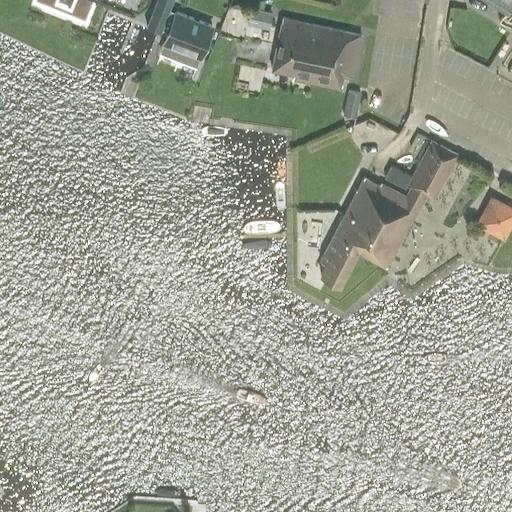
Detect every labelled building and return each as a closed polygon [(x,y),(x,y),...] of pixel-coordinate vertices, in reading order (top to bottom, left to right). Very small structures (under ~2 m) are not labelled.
[(44,0),(55,4),(56,0),(73,0),(70,10),(86,16),(85,20),(86,21),(94,0),(44,0)] [(158,0),(148,27),(160,31),(161,28),(168,9),(169,9),(172,0),(158,0)] [(264,0),(257,2),(256,10),(264,12),(265,0),(264,0)] [(169,9),(168,9),(161,28),(169,31),(164,44),(199,58),(212,26),(169,9)] [(252,10),(250,22),(270,26),(273,13),(264,12),(256,10),(252,10)] [(351,76),(360,34),(352,32),(283,17),(272,68),(294,73),(293,78),(340,88),(343,74),(351,76)] [(362,93),(348,90),(343,114),(357,117),(362,93)] [(434,199),(458,154),(431,140),(413,176),(391,165),(385,177),(406,188),(408,185),(411,187),(406,196),(381,182),(380,184),(364,176),(320,260),(326,263),(321,274),(341,285),(358,252),(388,267),(426,194),(434,199)] [(511,200),(491,191),(478,221),(507,235),(511,223),(511,200)]
